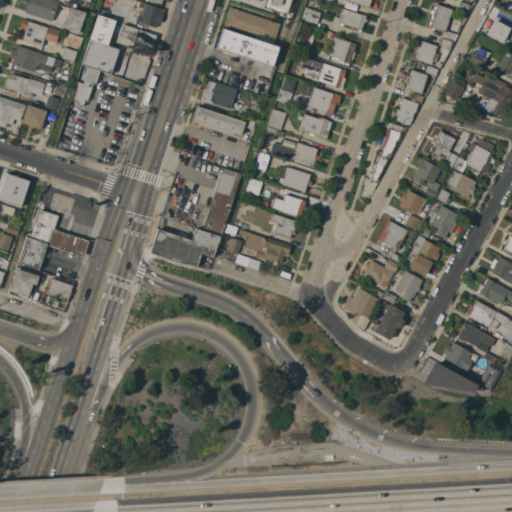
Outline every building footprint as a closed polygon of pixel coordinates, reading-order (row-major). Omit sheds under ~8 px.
[(51,21),(29,14),(29,13),(24,12),(27,0),(51,0),(57,2),(51,21)] [(264,0),(289,0),(285,15),(262,7),(264,0)] [(164,10),(160,24),(157,23),(155,28),(135,21),(137,15),(141,16),(143,8),(138,6),(139,1),(145,3),(145,4),(164,10)] [(466,12),(456,9),(458,1),(469,4),(466,12)] [(451,9),(451,10),(452,11),(451,13),(450,13),(445,30),(454,33),(452,41),(442,37),(444,31),(433,28),(431,28),(431,27),(429,26),(429,24),(428,24),(429,20),(430,20),(431,18),(429,18),(430,16),(428,16),(430,12),(429,12),(430,9),(431,9),(432,6),(433,6),(433,5),(436,6),(436,4),(451,9)] [(85,12),(78,34),(69,31),(70,29),(63,27),(69,7),(85,12)] [(279,23),(273,42),(224,26),(230,7),(279,23)] [(320,12),(316,24),(301,19),(305,7),(320,12)] [(334,17),(338,19),(342,8),(365,16),(364,20),(365,20),(364,23),(363,22),(360,30),(342,24),(341,26),(338,25),(339,23),(332,20),(334,17)] [(88,40),(97,15),(115,20),(107,46),(90,40),(88,40)] [(47,27),(47,26),(59,30),(55,43),(43,39),(41,47),(21,40),(20,40),(16,39),(17,33),(22,35),(24,29),(19,28),(22,19),(47,27)] [(501,43),(486,34),(494,19),(509,28),(501,43)] [(155,35),(149,57),(130,51),(133,41),(118,36),(122,24),(155,35)] [(215,48),(222,28),(278,47),(271,67),(216,49),(215,48)] [(292,49),(295,42),(299,44),(301,38),(302,39),(305,30),(314,34),(309,48),(308,48),(306,54),(292,49)] [(355,44),(352,52),(353,53),(351,60),(350,60),(349,64),(347,63),(347,65),(344,64),(344,63),(342,63),(342,64),(338,62),(338,61),(337,61),(337,62),(330,59),(331,56),(328,55),(333,39),(328,37),(329,33),(336,35),(335,37),(355,44)] [(440,37),(451,41),(448,48),(438,45),(440,37)] [(90,40),(107,46),(118,49),(110,74),(98,71),(82,65),(90,40)] [(436,46),(434,53),(437,54),(435,62),(431,61),(430,65),(415,60),(417,53),(415,52),(417,46),(419,47),(421,41),(436,46)] [(54,58),(49,73),(41,70),(43,64),(38,63),(37,67),(36,66),(34,72),(10,64),(12,59),(8,58),(11,49),(15,50),(16,45),(54,58)] [(76,51),(72,62),(60,58),(64,47),(76,51)] [(474,51),(476,52),(479,47),(490,53),(481,68),(468,61),(474,51)] [(511,77),(495,68),(498,62),(496,61),(499,55),(501,56),(504,50),(511,54),(511,77)] [(299,66),(302,57),(322,63),(339,69),(340,68),(345,70),(342,78),(345,78),(341,89),(316,80),(319,72),(299,66)] [(98,71),(94,84),(92,84),(86,101),(84,101),(82,107),(75,104),(76,102),(70,100),(76,81),(82,83),(83,81),(80,80),(81,77),(78,76),(82,65),(98,71)] [(435,76),(424,73),(427,66),(437,69),(435,76)] [(420,94),(418,93),(418,94),(416,94),(416,93),(405,89),(406,87),(404,87),(406,82),(405,82),(407,76),(409,76),(410,74),(408,74),(409,70),(411,71),(411,70),(427,75),(420,94)] [(28,78),(44,84),(40,96),(30,92),(29,94),(32,94),(31,97),(28,96),(28,97),(17,93),(17,91),(5,87),(8,78),(10,73),(27,79),(28,78)] [(454,76),(465,83),(462,87),(463,87),(463,88),(464,88),(461,93),(460,92),(456,100),(444,94),(454,76)] [(504,85),(511,90),(509,96),(511,97),(511,99),(509,104),(506,103),(499,115),(484,107),(488,99),(476,92),(484,77),(503,87),(504,85)] [(229,109),(210,103),(211,102),(200,99),(204,87),(206,88),(208,81),(214,83),(214,82),(236,89),(229,109)] [(334,103),(337,104),(335,111),(332,110),(331,114),(306,106),(312,87),(337,95),(334,103)] [(279,88),(291,92),(287,104),(275,100),(279,88)] [(411,99),(413,93),(422,96),(420,102),(419,102),(411,99)] [(58,99),(55,110),(44,107),(48,95),(58,99)] [(0,96),(24,105),(21,116),(20,116),(19,120),(13,119),(14,114),(12,114),(11,117),(8,116),(7,117),(13,119),(11,124),(6,123),(4,127),(0,125),(0,96)] [(417,103),(413,112),(413,111),(410,117),(406,116),(405,118),(403,117),(402,122),(395,120),(396,114),(394,114),(396,108),(398,109),(400,103),(398,103),(399,100),(401,101),(402,98),(417,103)] [(46,111),(40,129),(20,123),(26,104),(46,111)] [(245,121),(240,135),(233,133),(233,135),(193,123),(194,120),(191,119),(195,105),(197,106),(245,121)] [(285,113),(280,130),(266,125),(272,108),(285,113)] [(301,121),(296,119),(297,115),(303,117),(304,114),(317,118),(318,116),(328,120),(327,121),(331,122),(327,133),(328,133),(326,138),(325,139),(313,135),(313,136),(308,134),(308,132),(298,129),(301,121)] [(248,120),(254,122),(251,130),(245,128),(248,120)] [(400,132),(399,132),(396,140),(395,140),(392,148),(392,147),(390,151),(389,153),(386,152),(385,155),(384,155),(383,158),(387,159),(374,181),(369,180),(378,151),(381,152),(383,147),(380,146),(386,127),(388,128),(390,123),(402,127),(400,132)] [(264,132),(266,126),(283,132),(281,137),(264,132)] [(429,150),(432,146),(430,144),(431,142),(433,143),(432,142),(435,138),(436,138),(436,137),(434,136),(436,132),(438,133),(440,131),(454,139),(444,158),(429,150)] [(465,164),(462,171),(452,167),(458,157),(466,161),(471,151),(468,149),(471,142),(475,144),(476,142),(479,143),(481,139),(493,146),(488,154),(492,156),(483,172),(480,170),(479,171),(465,164)] [(314,155),(319,156),(318,160),(314,159),(312,166),(291,158),(290,160),(269,152),(272,142),(294,149),(296,142),(316,149),(314,155)] [(269,155),(264,170),(253,167),(258,152),(269,155)] [(444,164),(450,153),(456,156),(450,167),(444,164)] [(431,184),(423,179),(421,184),(410,179),(421,158),(440,169),(431,184)] [(307,180),(311,181),(309,186),(306,185),(303,192),(281,184),(281,183),(278,182),(281,173),(284,175),(287,167),(309,174),(307,180)] [(240,174),(219,237),(219,236),(212,257),(200,253),(196,266),(178,262),(150,253),(157,229),(190,240),(194,228),(201,230),(222,168),(240,174)] [(448,188),(450,184),(446,182),(453,170),(458,173),(458,172),(475,181),(472,186),(475,187),(471,195),(468,194),(466,198),(448,188)] [(245,191),(249,178),(261,182),(257,195),(245,191)] [(439,185),(436,191),(437,191),(434,198),(423,192),(427,186),(428,186),(431,184),(434,182),(439,185)] [(447,197),(449,199),(446,204),(435,198),(440,188),(449,193),(447,197)] [(417,215),(406,210),(406,211),(397,207),(400,201),(398,200),(402,192),(404,193),(406,190),(423,198),(425,199),(417,215)] [(271,206),(269,205),(271,198),(273,199),(274,197),(282,200),(284,194),(305,201),(303,206),(306,207),(304,214),(301,213),(299,218),(270,208),(271,206)] [(24,211),(13,207),(15,200),(26,203),(24,211)] [(450,233),(447,232),(444,239),(434,234),(437,228),(427,223),(433,211),(436,213),(439,205),(460,216),(450,233)] [(38,210),(57,216),(52,230),(48,244),(46,244),(29,238),(38,210)] [(294,220),(291,229),(295,230),(293,235),(290,234),(288,238),(273,233),(275,225),(280,226),(281,224),(269,221),(271,213),(294,220)] [(421,221),(415,231),(404,225),(409,215),(421,221)] [(396,250),(377,240),(387,220),(406,230),(396,250)] [(16,235),(5,231),(7,223),(19,227),(16,235)] [(420,226),(430,230),(426,237),(417,232),(420,226)] [(290,245),(287,254),(284,253),(280,263),(271,260),(271,261),(253,255),(255,250),(243,246),(246,236),(239,234),(241,229),(264,237),(290,245)] [(503,248),(502,247),(503,245),(504,245),(503,244),(505,241),(506,241),(506,240),(504,239),(506,235),(508,236),(508,235),(509,236),(509,235),(508,234),(510,231),(511,232),(511,231),(510,231),(511,229),(511,255),(511,254),(503,249),(503,248)] [(52,230),(88,242),(83,258),(47,246),(48,244),(52,230)] [(7,251),(0,248),(0,233),(12,236),(7,251)] [(409,267),(408,266),(412,259),(413,259),(415,256),(410,253),(414,244),(413,243),(417,235),(424,238),(423,239),(436,246),(433,251),(438,254),(435,261),(432,260),(423,276),(408,268),(409,267)] [(46,244),(38,269),(17,262),(26,237),(29,238),(46,244)] [(236,254),(231,253),(225,250),(230,237),(241,241),(236,254)] [(401,257),(398,263),(389,258),(392,252),(401,257)] [(229,258),(231,253),(236,254),(243,256),(241,262),(229,258)] [(511,263),(511,284),(490,272),(492,268),(489,267),(493,259),(496,260),(498,256),(511,263)] [(387,259),(398,265),(394,272),(383,266),(387,259)] [(392,272),(384,287),(361,275),(364,271),(362,270),(365,264),(367,265),(370,260),(392,272)] [(8,290),(15,268),(16,268),(17,267),(18,268),(18,269),(38,276),(35,285),(32,284),(29,293),(28,293),(27,296),(19,293),(19,294),(8,290)] [(422,280),(418,287),(419,287),(417,292),(415,291),(412,297),(411,297),(408,302),(400,298),(403,292),(400,291),(399,293),(393,290),(404,270),(422,280)] [(50,278),(72,285),(71,286),(72,286),(71,291),(70,296),(69,296),(68,300),(67,300),(58,298),(58,299),(53,297),(53,296),(46,293),(43,292),(44,288),(47,289),(50,278)] [(511,300),(504,296),(500,304),(487,297),(487,298),(477,293),(478,293),(475,292),(480,284),(483,285),(487,278),(511,291),(511,300)] [(368,290),(371,286),(382,292),(380,296),(368,290)] [(378,299),(368,319),(359,314),(358,317),(341,307),(346,298),(350,300),(357,287),(370,294),(370,295),(378,299)] [(506,317),(505,318),(511,321),(511,342),(503,338),(508,329),(501,326),(502,324),(498,322),(496,326),(492,324),(490,327),(487,326),(488,325),(486,324),(485,326),(482,324),(483,322),(481,321),(480,323),(468,316),(469,315),(465,313),(469,305),(472,306),(473,304),(471,304),(473,301),(474,301),(475,300),(506,317)] [(388,340),(373,332),(381,317),(379,316),(375,324),(371,323),(383,301),(402,312),(399,318),(402,320),(398,328),(395,327),(388,340)] [(489,346),(488,345),(485,352),(464,340),(463,342),(456,338),(459,332),(456,330),(458,327),(460,328),(463,322),(493,338),(489,346)] [(445,354),(442,352),(446,345),(450,346),(452,342),(471,353),(468,358),(472,360),(465,371),(443,358),(445,354)] [(507,344),(511,346),(511,352),(507,362),(499,358),(507,344)] [(485,352),(496,358),(493,364),(482,358),(485,352)] [(488,363),(501,370),(490,391),(477,384),(488,363)]
